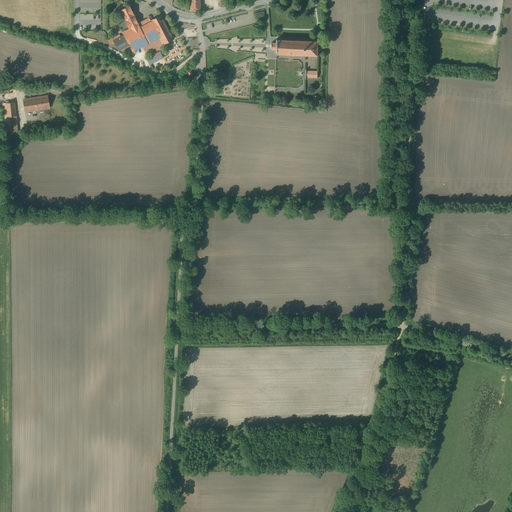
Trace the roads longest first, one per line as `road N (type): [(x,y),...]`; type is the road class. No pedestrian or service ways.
road 1 (unclassified): [(511,357),(387,324),(176,327)]
road 2 (track): [(410,0),(406,205)]
road 3 (secondary): [(270,0),(196,17),(154,0)]
